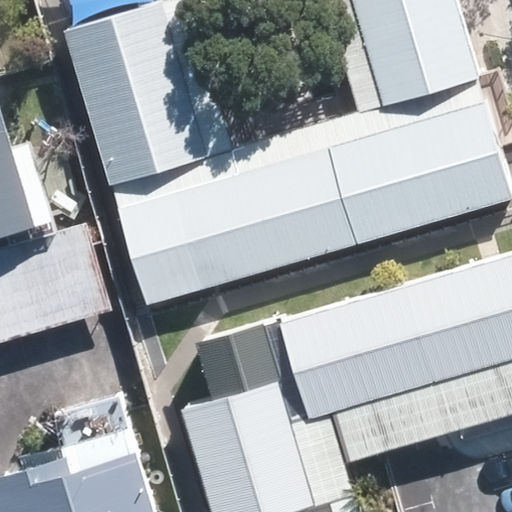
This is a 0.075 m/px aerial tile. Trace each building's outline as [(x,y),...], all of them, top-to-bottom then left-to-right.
[(179,0),(139,0),(79,18),(126,174),(224,144),(179,0)] [(471,0),(348,0),(382,111),(495,77),(471,0)] [(382,111),(129,188),(163,302),(511,196),(511,133),(495,77),(382,111)] [(0,237),(41,225),(0,91),(0,237)] [(88,219),(0,245),(0,341),(115,307),(88,219)] [(511,249),(290,316),(321,418),(511,360),(511,249)] [(342,511),(295,357),(200,386),(238,511),(342,511)] [(177,511),(151,424),(20,463),(34,511),(177,511)]
